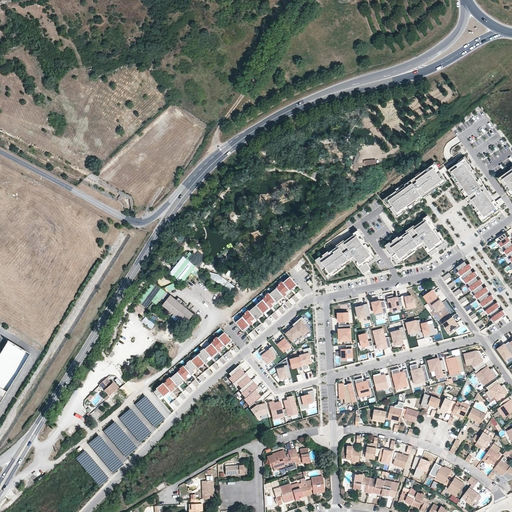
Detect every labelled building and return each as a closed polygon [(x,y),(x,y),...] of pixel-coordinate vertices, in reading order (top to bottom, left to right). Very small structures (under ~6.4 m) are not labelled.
[(476,213),(483,223),(488,219),(488,218),(494,213),(495,214),(502,209),(500,206),(504,202),(502,199),(496,203),(492,196),(493,195),(488,188),(487,189),(481,182),(482,181),(474,169),(473,170),(469,164),(470,164),(465,156),(459,160),(460,162),(448,170),(452,176),(451,176),(455,182),(454,183),(461,192),(462,191),(469,201),(470,200),(476,208),(475,208),(478,213),(476,213)] [(390,210),(396,219),(403,213),(403,212),(408,208),(409,209),(420,201),(420,200),(423,198),(424,199),(436,190),(435,189),(441,184),(440,183),(446,179),(438,168),(437,169),(433,164),(426,169),(424,167),(413,176),(414,178),(407,183),(406,181),(395,189),(396,191),(390,195),(391,196),(389,198),(388,196),(383,200),(385,203),(386,202),(391,209),(390,210)] [(502,173),(497,176),(506,189),(505,190),(511,199),(511,198),(511,166),(511,167),(511,168),(503,174),(502,173)] [(398,235),(385,245),(391,254),(392,254),(393,255),(392,255),(399,264),(404,260),(415,252),(415,251),(423,245),(431,257),(438,251),(436,248),(438,247),(440,250),(449,244),(439,232),(438,232),(436,229),(434,230),(431,226),(433,225),(427,217),(415,226),(414,224),(406,230),(407,231),(399,237),(398,235)] [(328,250),(315,260),(329,279),(345,266),(345,265),(352,260),(363,274),(371,269),(366,262),(367,261),(370,265),(379,259),(369,246),(368,247),(366,244),(364,245),(361,241),(363,239),(357,232),(345,241),(344,239),(336,245),(337,246),(329,252),(328,250)] [(501,247),(510,241),(508,238),(505,233),(496,240),(501,247)] [(507,255),(511,251),(511,243),(510,241),(501,247),(507,255)] [(175,266),(169,274),(177,281),(182,285),(196,267),(188,260),(184,256),(175,266)] [(465,261),(456,267),(462,275),(467,272),(470,269),(473,267),(470,264),(467,265),(465,261)] [(467,272),(462,275),(467,283),(473,279),(476,277),(478,275),(476,271),(473,273),(470,269),(467,272)] [(208,270),(205,274),(230,293),(235,287),(218,274),(210,272),(208,270)] [(449,272),(442,277),(445,281),(452,276),(449,272)] [(295,282),(289,276),(283,282),(288,288),(290,290),(293,287),(292,285),(295,282)] [(473,279),(467,283),(473,291),(479,287),(481,285),(484,283),(481,279),(478,281),(476,277),(473,279)] [(455,280),(448,285),(450,288),(457,284),(455,280)] [(177,281),(161,288),(167,293),(180,288),(182,285),(177,281)] [(152,282),(138,302),(146,308),(151,302),(161,288),(152,282)] [(288,288),(283,282),(276,287),(281,294),(283,296),(286,293),(285,291),(288,288)] [(479,287),(473,291),(478,298),(485,294),(487,292),(489,291),(487,287),(484,289),(481,285),(479,287)] [(281,294),(276,287),(269,293),(275,300),(276,301),(279,299),(278,297),(281,294)] [(437,297),(438,296),(435,293),(431,288),(430,287),(426,290),(428,293),(424,296),(429,303),(437,297)] [(161,288),(151,302),(157,306),(167,293),(161,288)] [(460,288),(454,293),(456,296),(462,292),(460,288)] [(485,294),(478,298),(484,306),(492,300),(495,298),(492,294),(489,296),(487,292),(485,294)] [(275,300),(269,293),(262,299),(268,305),(269,307),(273,304),(271,303),(275,300)] [(170,295),(162,305),(184,323),(194,314),(170,295)] [(400,307),(403,306),(401,297),(398,298),(397,297),(393,298),(393,295),(388,296),(391,311),(400,309),(400,307)] [(403,306),(404,308),(408,307),(408,309),(416,307),(414,299),(412,295),(406,297),(405,295),(401,296),(401,297),(403,306)] [(439,300),(437,297),(429,303),(428,304),(433,311),(436,309),(437,311),(440,310),(443,315),(448,312),(440,300),(439,300)] [(268,305),(262,299),(255,305),(261,311),(262,313),(266,310),(264,308),(268,305)] [(383,314),(387,313),(385,300),(380,301),(372,302),(375,313),(382,311),(383,314)] [(492,300),(484,306),(489,314),(498,308),(500,306),(498,302),(495,304),(492,300)] [(371,316),(368,303),(364,304),(364,305),(356,307),(360,322),(368,320),(367,317),(371,316)] [(261,311),(255,305),(249,310),(254,317),(256,319),(259,316),(258,314),(261,311)] [(498,308),(489,314),(495,322),(506,314),(503,310),(500,312),(498,308)] [(254,317),(249,310),(242,316),(247,323),(249,324),(252,321),(251,320),(254,317)] [(349,311),(336,312),(337,321),(339,321),(346,321),(349,321),(349,311)] [(145,317),(142,321),(151,329),(155,324),(152,323),(157,318),(153,315),(149,320),(145,317)] [(247,323),(242,316),(235,322),(242,330),(245,327),(244,326),(247,323)] [(293,324),(295,326),(304,319),(302,317),(293,324)] [(456,323),(452,317),(443,323),(445,326),(444,328),(447,333),(453,328),(455,331),(461,326),(458,322),(456,323)] [(416,319),(405,322),(408,333),(422,330),(424,338),(429,337),(429,335),(438,333),(436,328),(434,328),(432,318),(421,321),(420,319),(416,320),(416,319)] [(295,326),(303,336),(310,330),(310,326),(304,319),(295,326)] [(286,333),(295,326),(293,324),(285,331),(286,333)] [(346,324),(339,325),(339,341),(351,340),(350,324),(346,324)] [(303,336),(295,326),(286,333),(294,343),(303,336)] [(399,329),(389,331),(393,345),(403,343),(403,339),(406,338),(403,326),(399,327),(399,329)] [(383,328),(372,331),(376,350),(388,347),(383,328)] [(222,344),(224,346),(227,343),(226,341),(229,339),(224,332),(217,338),(222,344)] [(366,332),(358,334),(361,347),(369,345),(366,332)] [(284,352),(291,345),(283,336),(280,338),(282,341),(278,344),(284,352)] [(216,350),(217,352),(220,349),(219,347),(222,344),(217,338),(210,343),(216,350)] [(498,350),(506,360),(511,355),(511,345),(509,342),(509,341),(505,344),(504,344),(502,346),(502,347),(498,350)] [(27,356),(5,343),(0,352),(0,391),(4,394),(27,356)] [(209,356),(210,358),(214,355),(212,353),(216,350),(210,343),(203,349),(209,356)] [(276,352),(272,346),(265,350),(264,349),(259,352),(267,363),(275,357),(273,355),(276,352)] [(299,355),(299,357),(303,370),(307,368),(306,363),(311,362),(309,353),(311,352),(310,347),(303,349),(304,354),(299,355)] [(352,348),(340,348),(341,361),(353,361),(352,348)] [(202,362),(203,363),(207,360),(205,359),(209,356),(203,349),(196,355),(202,362)] [(476,370),(485,363),(481,357),(483,356),(480,351),(479,351),(478,351),(464,354),(467,365),(472,364),(476,370)] [(453,354),(446,356),(446,358),(445,359),(450,375),(463,372),(460,355),(454,356),(453,354)] [(195,367),(197,369),(200,366),(199,364),(202,362),(196,355),(190,361),(195,367)] [(299,371),(303,370),(299,357),(290,359),(292,368),(298,366),(299,371)] [(439,358),(427,360),(429,371),(434,371),(436,379),(447,376),(442,359),(440,360),(439,358)] [(195,367),(190,361),(183,366),(188,373),(190,375),(193,372),(192,370),(195,367)] [(488,367),(485,363),(476,370),(474,371),(484,385),(497,376),(492,368),(490,369),(489,370),(487,367),(488,367)] [(229,378),(233,382),(243,374),(240,370),(242,368),(239,364),(228,373),(231,376),(229,378)] [(276,374),(281,379),(291,377),(287,364),(281,366),(282,368),(277,369),(278,372),(276,374)] [(417,364),(410,365),(414,384),(425,382),(425,381),(429,381),(425,365),(420,365),(420,367),(418,367),(417,364)] [(188,373),(183,366),(179,369),(176,372),(182,379),(183,380),(187,378),(185,376),(188,373)] [(400,369),(392,370),(396,389),(408,386),(405,378),(409,377),(406,369),(403,371),(400,371),(400,369)] [(182,379),(176,372),(169,378),(175,384),(176,386),(180,383),(178,381),(182,379)] [(238,384),(241,388),(250,381),(246,377),(248,375),(245,372),(243,374),(233,382),(232,383),(235,386),(238,384)] [(298,380),(312,377),(311,372),(296,375),(298,380)] [(385,373),(373,376),(377,391),(388,388),(389,387),(391,385),(387,375),(385,375),(385,373)] [(107,378),(100,384),(109,396),(119,388),(114,382),(112,384),(107,378)] [(175,384),(169,378),(162,384),(169,391),(169,392),(173,389),(171,387),(175,384)] [(363,378),(355,380),(359,397),(371,395),(372,388),(370,379),(366,379),(366,380),(363,381),(363,378)] [(244,391),(248,395),(256,387),(253,383),(254,382),(252,379),(250,381),(241,388),(239,390),(241,393),(244,391)] [(499,383),(497,380),(486,387),(489,391),(486,392),(491,399),(495,396),(498,400),(509,392),(503,385),(501,387),(499,384),(499,383)] [(166,394),(169,391),(162,384),(162,383),(155,388),(156,389),(153,392),(159,398),(161,396),(165,393),(166,394)] [(344,383),(339,383),(339,399),(344,399),(345,403),(351,402),(352,402),(357,401),(352,383),(347,383),(346,385),(344,385),(344,383)] [(253,402),(258,398),(255,394),(260,390),(258,386),(256,387),(248,395),(243,398),(249,405),(253,402)] [(308,403),(314,402),(313,390),(305,392),(306,395),(301,397),(301,396),(297,397),(300,410),(308,407),(308,403)] [(284,417),(297,413),(292,396),(286,397),(287,400),(283,401),(285,409),(282,410),(283,416),(284,417)] [(438,407),(441,399),(432,396),(429,404),(438,407)] [(111,397),(107,400),(113,407),(117,404),(111,397)] [(441,408),(452,413),(457,402),(445,398),(441,408)] [(511,401),(510,399),(497,409),(504,418),(511,412),(511,401)] [(462,402),(458,400),(457,402),(452,413),(457,415),(458,413),(465,416),(466,413),(469,414),(472,409),(469,408),(471,404),(463,400),(462,402)] [(279,417),(283,416),(282,410),(280,401),(273,403),(272,401),(268,402),(273,419),(279,418),(279,417)] [(267,413),(265,404),(259,406),(258,405),(256,405),(253,402),(249,405),(248,406),(256,417),(260,414),(267,413)] [(400,422),(403,409),(391,406),(389,412),(387,419),(400,422)] [(415,422),(419,412),(407,408),(404,419),(415,422)] [(486,415),(473,408),(472,409),(469,414),(468,417),(481,424),(486,415)] [(386,411),(375,409),(373,418),(379,419),(379,418),(385,419),(385,418),(386,411)] [(494,437),(483,431),(482,434),(477,441),(484,445),(485,444),(488,446),(494,437)] [(352,460),(359,461),(360,450),(356,450),(353,449),(353,448),(353,445),(348,445),(347,458),(352,459),(352,460)] [(366,457),(375,459),(375,456),(376,452),(377,448),(368,446),(366,457)] [(501,455),(491,447),(482,459),(488,463),(489,462),(491,462),(494,464),(501,455)] [(295,448),(292,449),(295,464),(302,462),(302,463),(309,462),(308,448),(300,449),(301,455),(297,456),(295,448)] [(295,464),(292,449),(288,450),(290,457),(286,458),(284,450),(273,454),(273,455),(269,456),(269,464),(270,467),(273,466),(274,470),(285,466),(286,472),(296,468),(295,464)] [(378,461),(390,464),(393,451),(381,449),(380,453),(379,457),(378,461)] [(393,464),(405,468),(409,456),(397,452),(393,464)] [(427,470),(430,462),(416,456),(412,468),(416,470),(414,476),(420,478),(423,469),(427,470)] [(504,456),(494,468),(509,480),(511,478),(511,468),(510,466),(505,461),(507,458),(504,456)] [(452,472),(445,468),(441,466),(436,463),(430,474),(436,476),(434,479),(444,484),(452,472)] [(243,466),(226,467),(226,475),(243,474),(243,466)] [(364,492),(368,493),(370,484),(371,478),(364,477),(364,480),(365,480),(365,481),(362,481),(363,475),(355,474),(353,488),(361,490),(362,485),(365,485),(364,492)] [(311,477),(311,479),(313,490),(313,494),(325,493),(323,476),(311,477)] [(374,493),(381,495),(382,494),(385,481),(380,480),(380,479),(377,478),(377,479),(376,484),(370,484),(368,493),(372,493),(373,488),(375,488),(374,493)] [(460,482),(454,478),(448,488),(457,494),(465,483),(461,481),(460,482)] [(311,479),(305,481),(306,486),(310,486),(311,490),(313,490),(311,479)] [(399,483),(385,480),(385,481),(382,494),(389,496),(389,495),(392,495),(391,496),(395,497),(399,483)] [(203,499),(217,498),(217,494),(214,494),(213,481),(204,481),(205,490),(203,490),(203,499)] [(298,483),(291,485),(295,499),(303,497),(302,496),(304,495),(304,496),(308,495),(306,486),(300,488),(298,483)] [(284,503),(295,499),(291,485),(290,484),(280,487),(282,494),(283,499),(284,503)] [(282,494),(280,487),(273,489),(276,497),(279,495),(282,494)] [(470,487),(462,496),(467,500),(466,500),(472,505),(474,501),(475,501),(474,500),(478,493),(473,489),(470,487)] [(418,492),(418,491),(411,488),(409,493),(407,496),(405,501),(412,505),(418,492)] [(420,510),(424,511),(430,500),(424,497),(425,495),(418,492),(412,505),(419,508),(421,504),(423,505),(420,510)] [(199,499),(191,500),(191,505),(192,505),(192,510),(189,510),(189,511),(202,511),(202,504),(199,504),(199,499)]
